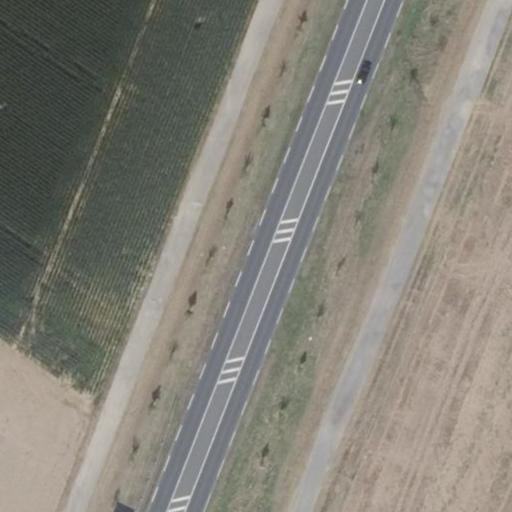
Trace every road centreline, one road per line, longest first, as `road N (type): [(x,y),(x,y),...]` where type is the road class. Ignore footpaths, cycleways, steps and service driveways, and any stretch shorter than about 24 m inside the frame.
road 1 (track): [(510,0),(303,511)]
road 2 (primary): [(194,511),(394,0)]
road 3 (track): [(274,0),(76,511)]
road 4 (primary): [(357,0),(166,511)]
